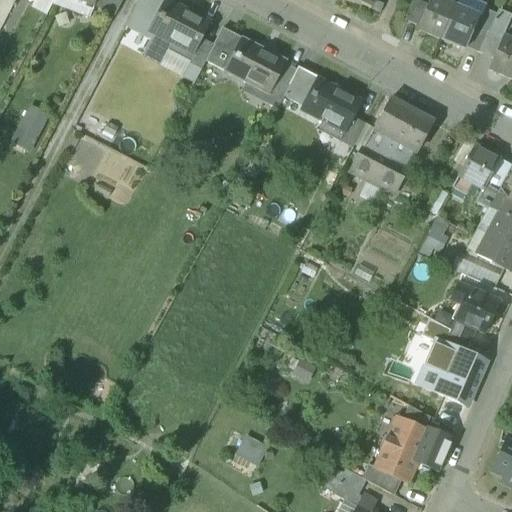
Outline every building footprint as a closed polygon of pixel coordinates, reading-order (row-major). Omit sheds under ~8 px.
[(0,0),(0,29),(15,0),(0,0)] [(36,0),(33,7),(48,14),(52,6),(55,0),(36,0)] [(87,18),(91,6),(75,0),(55,0),(52,6),(87,18)] [(96,0),(93,7),(115,16),(123,0),(96,0)] [(142,57),(160,66),(171,45),(192,56),(193,57),(202,41),(211,24),(209,23),(195,16),(164,0),(141,0),(126,29),(150,42),(142,57)] [(348,0),(370,9),(373,0),(348,0)] [(415,31),(440,42),(454,9),(432,0),(428,0),(426,7),(417,27),(415,31)] [(403,22),(417,27),(426,7),(412,1),(403,22)] [(477,19),(454,9),(440,42),(463,52),(464,49),(473,28),(477,19)] [(473,28),(487,35),(495,16),(481,10),(477,19),(473,28)] [(511,16),(498,10),(495,16),(487,35),(499,40),(500,38),(503,39),(511,18),(511,16)] [(464,49),(478,56),(487,35),(473,28),(464,49)] [(222,30),(213,47),(205,63),(229,75),(235,63),(236,61),(234,59),(244,41),(222,30)] [(499,40),(487,35),(478,56),(490,61),(499,40)] [(486,71),(511,82),(511,80),(511,42),(503,39),(500,38),(499,40),(490,61),(486,71)] [(192,56),(188,65),(201,71),(205,63),(213,47),(202,41),(193,57),(192,56)] [(268,96),(269,97),(278,80),(285,66),(286,63),(285,63),(284,63),(271,56),(244,41),(234,59),(236,61),(235,63),(229,75),(245,84),(246,84),(268,95),(268,96)] [(181,77),(182,76),(188,65),(192,56),(171,45),(160,66),(181,77)] [(195,82),(201,71),(188,65),(182,76),(195,82)] [(297,72),(285,66),(278,80),(289,86),(297,72)] [(289,86),(283,97),(307,109),(312,101),(309,99),(319,81),(298,70),(297,72),(289,86)] [(263,104),(276,111),(283,97),(289,86),(278,80),(269,97),(268,96),(263,104)] [(343,136),(344,137),(353,120),(362,103),(360,103),(346,96),(346,95),(319,81),(309,99),(312,101),(307,109),(304,115),(321,124),(343,136)] [(241,92),(263,104),(268,96),(268,95),(246,84),(245,84),(241,92)] [(389,103),(365,149),(406,171),(431,125),(389,103)] [(12,144),(28,152),(42,125),(27,117),(12,144)] [(339,144),(352,150),(365,125),(353,120),(344,137),(343,136),(339,144)] [(339,144),(343,136),(321,124),(316,132),(339,144)] [(453,162),(464,168),(475,147),(471,145),(464,142),(453,162)] [(482,192),(483,192),(488,183),(500,161),(475,147),(464,168),(458,179),(460,180),(475,188),(482,192)] [(394,195),(406,171),(365,149),(352,173),(367,180),(381,188),(394,195)] [(499,189),(502,184),(511,167),(500,161),(488,183),(499,189)] [(511,167),(502,184),(511,189),(511,167)] [(372,205),(381,188),(367,180),(358,198),(372,205)] [(475,188),(460,180),(454,190),(469,198),(475,188)] [(489,209),(497,195),(499,189),(488,183),(483,192),(482,192),(477,202),(489,209)] [(511,189),(502,184),(499,189),(497,195),(507,200),(511,191),(511,189)] [(437,217),(448,195),(438,190),(427,212),(437,217)] [(494,257),(511,266),(511,191),(507,200),(497,195),(489,209),(499,214),(478,255),(477,257),(491,264),(494,257)] [(499,214),(489,209),(467,249),(478,255),(499,214)] [(449,238),(431,229),(422,246),(440,255),(449,238)] [(456,258),(450,271),(466,278),(495,291),(500,278),(456,258)] [(374,274),(359,266),(354,276),(368,283),(374,274)] [(496,291),(495,291),(466,278),(462,287),(492,300),(496,291)] [(475,332),(484,336),(498,303),(492,300),(462,287),(458,285),(450,302),(462,307),(455,323),(475,332)] [(464,355),(470,343),(451,333),(429,321),(428,321),(421,335),(464,355)] [(455,323),(451,333),(470,343),(475,332),(455,323)] [(434,394),(467,408),(486,364),(464,355),(421,335),(420,338),(434,344),(429,357),(423,371),(441,378),(434,394)] [(316,369),(300,360),(291,376),(307,384),(316,369)] [(441,378),(423,371),(416,386),(434,394),(441,378)] [(403,421),(424,430),(425,428),(426,429),(430,420),(408,408),(403,421)] [(425,428),(424,430),(403,421),(399,420),(390,441),(386,439),(381,451),(385,452),(377,470),(376,473),(401,483),(405,485),(414,465),(437,474),(452,440),(426,429),(425,428)] [(234,455),(257,468),(268,449),(245,436),(234,455)] [(500,484),(511,489),(511,447),(504,443),(490,472),(503,478),(500,484)] [(368,467),(362,481),(364,482),(394,498),(401,483),(376,473),(377,470),(368,467)] [(325,490),(333,494),(338,484),(343,476),(335,471),(325,490)] [(358,494),(364,482),(362,481),(345,472),(343,476),(338,484),(358,494)] [(358,494),(338,484),(333,494),(332,496),(345,503),(356,510),(362,500),(356,497),(358,494)] [(371,511),(376,504),(363,497),(362,500),(356,510),(355,511),(371,511)] [(355,511),(356,510),(345,503),(339,511),(355,511)]
